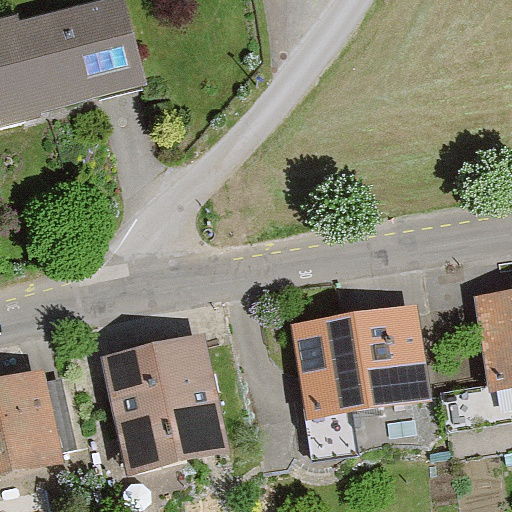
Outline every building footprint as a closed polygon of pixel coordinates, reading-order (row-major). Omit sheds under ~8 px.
[(127,0),(82,0),(0,20),(0,124),(89,103),(149,88),(127,0)] [(511,295),(476,300),(487,394),(511,391),(511,295)] [(415,307),(293,326),(308,420),(430,400),(415,307)] [(203,335),(104,358),(131,474),(230,451),(207,353),(203,335)] [(41,373),(0,382),(0,474),(59,462),(41,373)]
